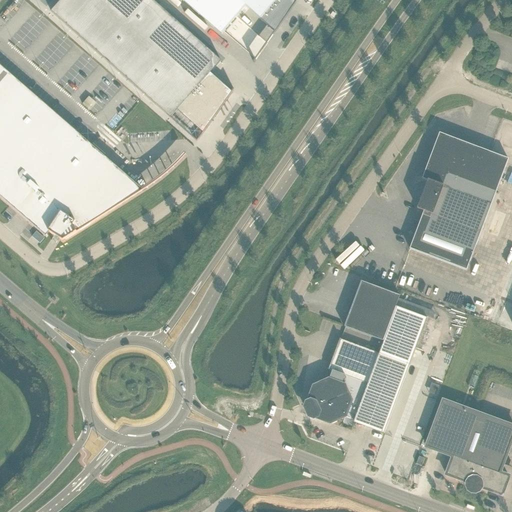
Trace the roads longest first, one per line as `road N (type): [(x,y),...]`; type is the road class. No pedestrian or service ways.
road 1 (unclassified): [(327,0),(206,170),(147,220),(55,270),(0,230)]
road 2 (primary): [(397,0),(165,333),(148,343)]
road 3 (unclassified): [(262,443),(301,283),(444,76)]
road 4 (primary): [(201,314),(416,0)]
road 5 (tertiary): [(444,511),(262,443)]
road 6 (primary): [(89,414),(70,456),(14,511)]
